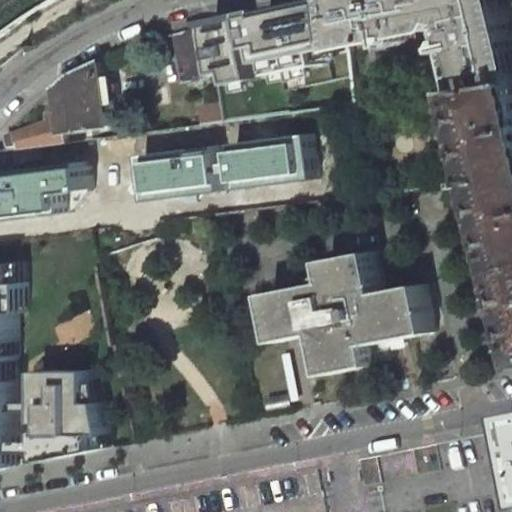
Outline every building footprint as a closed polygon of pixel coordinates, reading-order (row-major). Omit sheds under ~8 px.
[(350,0),(315,0),(270,10),(283,72),(331,62),(329,50),(356,45),(350,0)] [(511,0),(350,0),(356,45),(448,25),(454,15),(464,20),(482,89),(511,85),(511,0)] [(248,15),(213,22),(214,31),(223,75),(226,85),(261,77),(248,15)] [(214,31),(189,35),(198,79),(223,75),(214,31)] [(81,75),(61,88),(64,111),(66,132),(115,126),(107,62),(81,75)] [(511,85),(482,89),(479,89),(502,179),(511,176),(511,85)] [(229,103),(207,107),(211,124),(233,121),(229,103)] [(67,143),(25,149),(28,178),(339,137),(336,107),(233,121),(211,124),(67,143)] [(50,121),(11,134),(13,150),(25,149),(67,143),(66,132),(64,111),(48,114),(50,121)] [(341,167),(0,212),(0,242),(66,234),(96,230),(218,214),(344,198),(341,167)] [(511,176),(502,179),(511,216),(511,176)] [(336,281),(274,293),(284,341),(325,333),(333,374),(381,364),(377,344),(439,331),(429,283),(388,291),(380,250),(331,260),(336,281)] [(23,263),(0,265),(0,469),(14,467),(15,435),(22,434),(23,263)] [(96,370),(44,369),(45,452),(47,459),(105,448),(106,433),(115,432),(108,401),(98,402),(96,370)]
